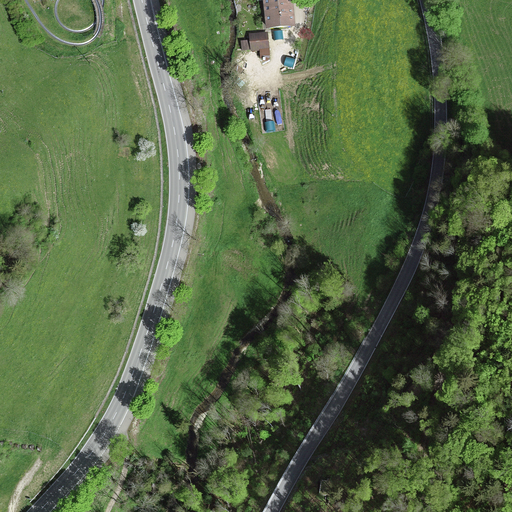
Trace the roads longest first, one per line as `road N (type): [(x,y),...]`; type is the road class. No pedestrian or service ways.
road 1 (primary): [(141,0),(180,162),(176,223),(113,420),(38,511)]
road 2 (tertiary): [(273,511),(416,250),(436,185),(439,103)]
road 3 (track): [(426,511),(431,363),(463,217),(464,158)]
road 4 (track): [(464,158),(448,52),(427,0)]
